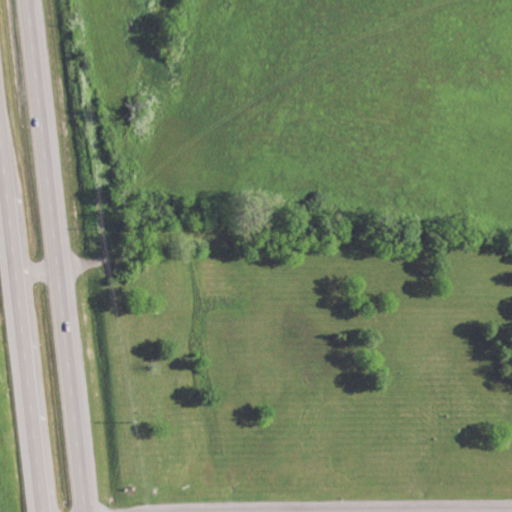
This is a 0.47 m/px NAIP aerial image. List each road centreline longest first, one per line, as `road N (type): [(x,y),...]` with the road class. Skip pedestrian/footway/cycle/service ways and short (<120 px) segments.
road 1 (trunk): [(86,511),(26,0)]
road 2 (trunk): [(0,135),(43,511)]
